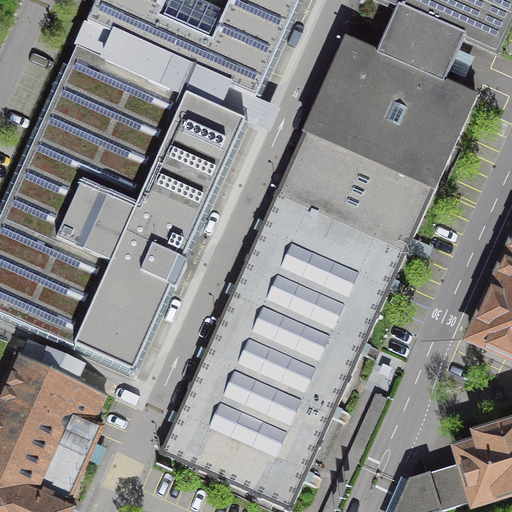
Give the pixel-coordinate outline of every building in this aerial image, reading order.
[(59,60),(20,148),(0,193),(0,321),(82,357),(132,379),(238,137),(244,124),(264,132),(276,104),(261,97),(295,19),(305,24),(315,0),(86,0),(69,40),(72,41),(63,62),(59,60)] [(511,0),(375,0),(391,6),(456,35),(496,52),(511,14),(511,0)] [(456,35),(391,6),(374,43),(439,72),(456,35)] [(170,417),(156,450),(289,508),(350,368),(474,87),(439,72),(374,43),(341,29),(255,224),(226,289),(198,353),(170,417)] [(511,359),(511,216),(502,240),(460,336),(511,359)] [(10,350),(0,373),(0,471),(67,501),(84,462),(101,422),(93,419),(105,392),(75,379),(82,362),(42,344),(35,361),(10,350)] [(511,493),(511,425),(486,433),(476,436),(479,445),(458,451),(462,465),(474,503),(474,505),(511,493)] [(443,511),(474,503),(462,465),(410,481),(398,506),(395,511),(443,511)] [(66,511),(70,503),(67,501),(0,471),(0,511),(66,511)]
